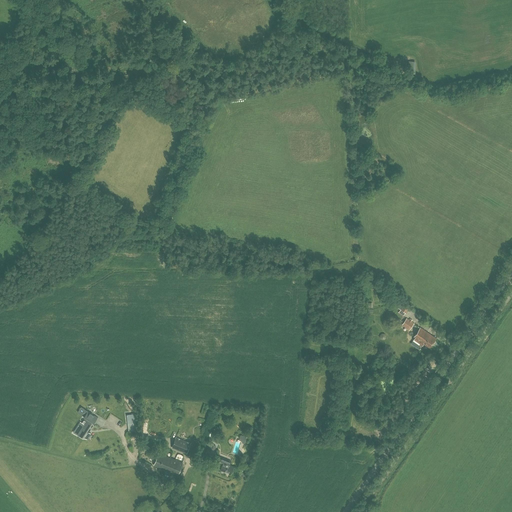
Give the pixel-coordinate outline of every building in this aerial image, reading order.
[(401,309),(400,310),(399,312),(403,316),(406,312),(406,313),(410,307),(401,299),(396,306),(401,309)] [(402,325),(409,330),(414,324),(407,318),(402,325)] [(413,340),(421,346),(423,343),(430,348),(436,339),(420,328),(414,338),(413,340)] [(90,429),(97,418),(98,418),(88,411),(84,417),(86,418),(82,424),(80,422),(74,431),(75,431),(76,430),(81,433),(80,434),(81,434),(87,438),(87,439),(91,433),(89,432),(89,431),(88,431),(90,428),(90,429)] [(187,454),(191,443),(191,442),(176,437),(172,448),(187,454)] [(138,441),(139,450),(146,449),(145,440),(138,441)] [(237,441),(234,452),(240,453),(243,443),(237,441)] [(159,453),(154,465),(163,469),(164,467),(167,468),(166,470),(178,475),(183,463),(170,458),(169,458),(163,456),(164,455),(159,453)] [(233,467),(230,465),(231,461),(221,457),(218,465),(222,467),(221,470),(222,471),(223,470),(230,473),(231,472),(232,472),(234,469),(233,468),(233,467)]
